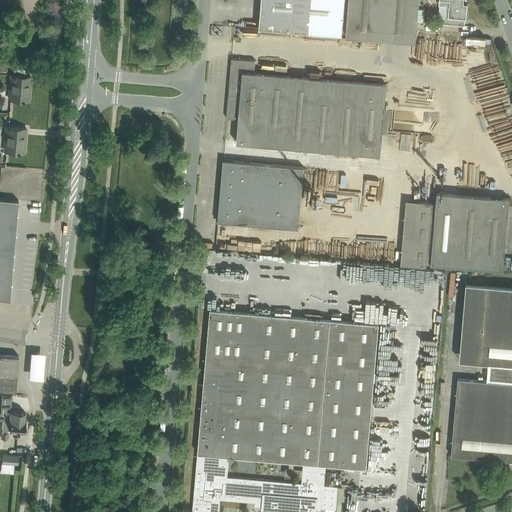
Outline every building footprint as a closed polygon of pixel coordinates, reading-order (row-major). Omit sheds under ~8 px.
[(343,34),(345,0),(261,0),(259,28),(343,34)] [(349,0),(346,35),(416,41),(419,0),(349,0)] [(445,5),(445,16),(442,16),(442,23),(465,25),(465,19),(466,19),(467,4),(463,4),(463,0),(439,0),(440,5),(445,5)] [(237,142),(247,143),(381,155),(387,83),(255,72),(256,60),(232,58),(227,118),(239,119),(237,142)] [(9,63),(0,62),(0,70),(8,71),(9,63)] [(475,66),(475,76),(501,76),(501,66),(475,66)] [(31,76),(21,75),(11,75),(11,82),(13,82),(12,99),(29,100),(30,91),(28,91),(29,77),(31,77),(31,76)] [(7,150),(24,152),(25,143),(23,143),(25,128),(26,129),(27,128),(7,125),(6,133),(9,133),(7,150)] [(304,166),(223,159),(218,221),(299,228),(304,166)] [(436,203),(431,263),(504,270),(505,252),(511,252),(511,203),(509,204),(510,198),(437,192),(436,203)] [(0,198),(0,299),(10,300),(12,270),(14,250),(18,200),(0,198)] [(418,201),(412,265),(427,267),(427,263),(431,263),(436,203),(432,203),(432,202),(418,201)] [(420,269),(420,278),(429,278),(429,269),(420,269)] [(511,288),(466,285),(460,360),(488,362),(487,381),(458,379),(451,455),(511,460),(511,288)] [(220,310),(211,309),(198,453),(196,474),(192,511),(219,511),(220,499),(256,502),(256,503),(262,504),(262,506),(262,509),(261,509),(262,510),(264,511),(265,511),(282,511),(284,511),(292,511),(316,511),(317,509),(317,507),(321,507),(336,508),(338,487),(338,486),(325,484),(327,464),(367,468),(368,458),(379,323),(220,310)] [(45,352),(31,351),(29,378),(43,379),(45,352)] [(0,390),(5,391),(16,392),(19,355),(0,353),(0,390)] [(3,394),(1,413),(5,413),(4,420),(6,420),(26,422),(26,417),(25,417),(25,411),(11,410),(11,408),(12,395),(3,394)] [(0,413),(0,419),(3,420),(2,438),(4,438),(8,438),(9,432),(11,432),(11,430),(11,431),(18,431),(18,433),(25,433),(26,422),(6,420),(4,420),(5,413),(1,413),(0,413)] [(2,461),(18,462),(18,454),(3,453),(2,461)]
